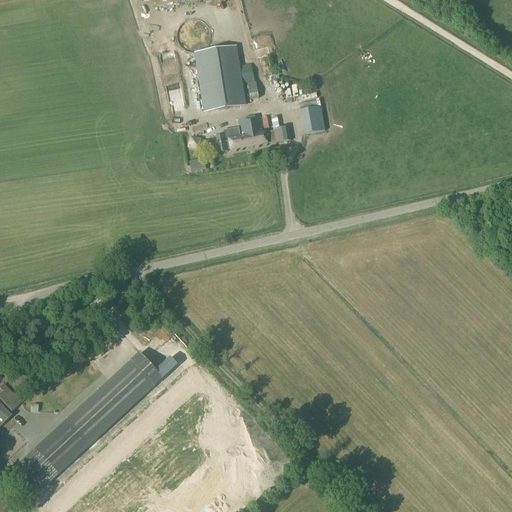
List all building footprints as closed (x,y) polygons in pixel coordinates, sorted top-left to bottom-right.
[(208,32),(208,29),(207,26),(205,23),(203,21),(201,19),(198,18),(195,17),(192,17),(189,18),(186,19),(184,20),(182,22),(181,24),(179,27),(179,30),(178,32),(179,35),(180,38),(181,41),(183,42),(185,44),(188,46),(191,46),(194,47),(199,46),(201,44),(204,42),(205,41),(207,38),(208,35),(208,32)] [(195,54),(205,112),(244,106),(235,48),(195,54)] [(247,84),(250,101),(258,99),(254,83),(247,84)] [(300,111),(304,136),(325,132),(321,108),(300,111)] [(267,144),(265,133),(265,132),(262,133),(259,117),(238,121),(241,137),(224,140),(223,135),(213,137),(216,154),(226,152),(226,149),(229,149),(229,151),(267,144)] [(273,130),(273,131),(274,142),(274,144),(291,141),(289,128),(273,130)] [(265,133),(267,144),(274,142),(273,131),(265,133)] [(188,163),(190,173),(204,170),(202,160),(188,163)] [(47,488),(62,474),(180,366),(173,359),(158,373),(142,355),(24,463),(47,488)] [(0,428),(11,418),(2,409),(5,407),(7,409),(7,408),(12,413),(21,404),(4,385),(0,388),(0,390),(3,393),(0,395),(0,428)] [(181,511),(244,457),(242,455),(256,444),(245,432),(239,437),(242,441),(162,511),(181,511)] [(239,474),(245,480),(269,458),(263,451),(239,474)] [(249,502),(282,473),(272,462),(239,491),(249,502)] [(223,489),(197,511),(211,511),(232,493),(227,488),(224,491),(223,489)] [(240,511),(242,510),(232,499),(218,511),(240,511)] [(48,503),(38,510),(39,511),(47,511),(52,508),(48,503)]
